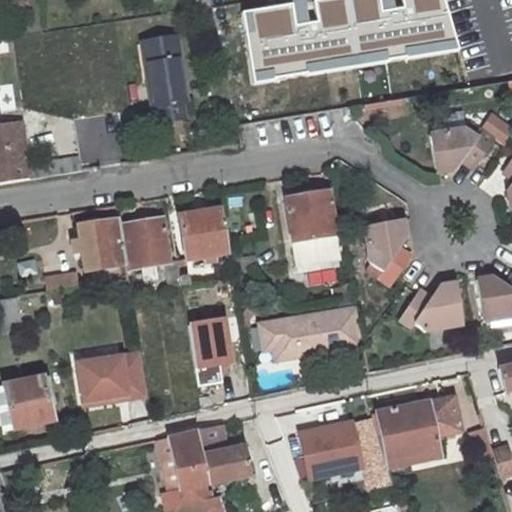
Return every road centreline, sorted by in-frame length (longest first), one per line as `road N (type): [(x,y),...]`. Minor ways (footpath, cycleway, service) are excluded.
road 1 (residential): [(0,461),(511,351)]
road 2 (residential): [(0,207),(358,153),(458,228)]
